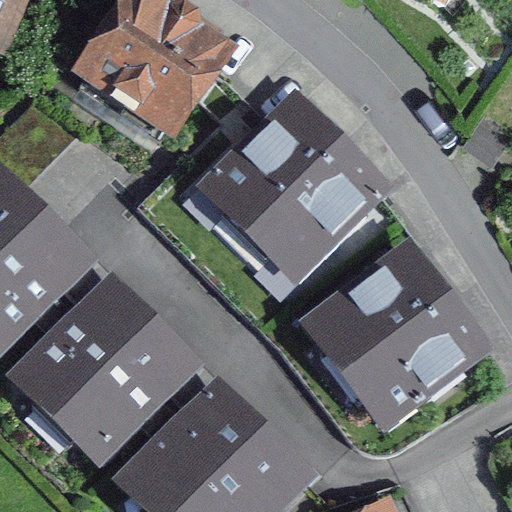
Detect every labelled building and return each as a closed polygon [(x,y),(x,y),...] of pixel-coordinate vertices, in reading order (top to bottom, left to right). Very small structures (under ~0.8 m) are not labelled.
[(0,0),(0,51),(11,56),(33,0),(0,0)] [(182,140),(245,45),(209,22),(206,8),(194,0),(183,0),(178,1),(176,0),(123,0),(77,71),(182,140)] [(226,214),(214,227),(259,270),(271,257),(302,287),(398,187),(294,88),(198,187),(226,214)] [(511,130),(484,112),(463,144),(494,165),(511,139),(511,130)] [(68,307),(61,301),(102,259),(0,158),(0,362),(38,324),(44,330),(68,307)] [(500,346),(413,235),(304,319),(391,431),(500,346)] [(149,435),(174,411),(168,405),(209,364),(114,271),(73,312),(68,307),(44,330),(50,336),(11,375),(106,468),(144,430),(149,435)] [(150,511),(288,511),(323,477),(220,375),(179,417),(174,411),(149,435),(155,441),(117,479),(150,511)] [(400,511),(392,495),(358,511),(400,511)]
